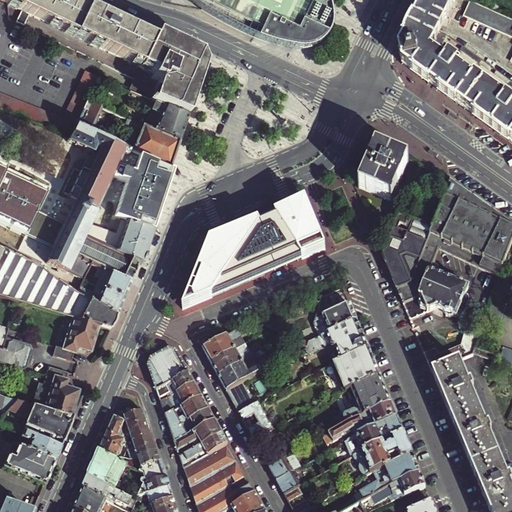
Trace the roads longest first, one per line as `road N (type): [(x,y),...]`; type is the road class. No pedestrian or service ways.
road 1 (residential): [(361,269),(462,511)]
road 2 (residential): [(180,332),(278,511)]
road 3 (residential): [(361,269),(334,260),(180,332)]
road 4 (secondary): [(242,178),(186,204),(137,319)]
road 5 (secondary): [(362,100),(395,112),(511,194)]
road 6 (secondary): [(137,319),(190,224),(249,197)]
road 7 (secondary): [(511,174),(406,97),(369,84)]
road 8 (residential): [(184,511),(143,393),(113,377)]
road 9 (secondary): [(249,197),(328,161),(362,100)]
road 10 (secondary): [(268,56),(184,17),(124,3)]
road 11 (secondary): [(124,3),(263,69)]
road 12 (secondary): [(55,511),(113,377)]
road 13 (secondary): [(339,98),(314,145),(242,178)]
